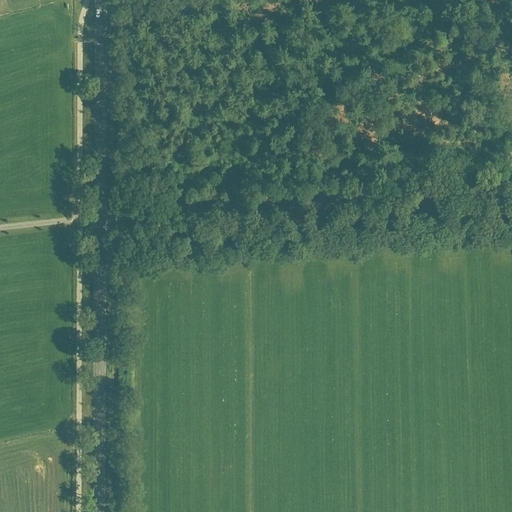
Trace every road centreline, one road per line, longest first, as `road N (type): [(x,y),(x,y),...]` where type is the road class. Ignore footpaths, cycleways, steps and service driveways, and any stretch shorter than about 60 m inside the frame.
road 1 (unclassified): [(100,216),(511,185)]
road 2 (secondary): [(98,511),(100,216)]
road 3 (secondary): [(100,216),(100,0)]
